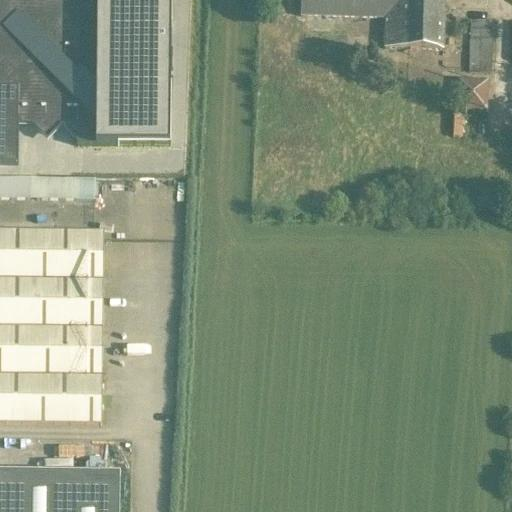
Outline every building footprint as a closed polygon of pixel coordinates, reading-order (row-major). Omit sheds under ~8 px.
[(0,0),(0,165),(17,166),(17,128),(32,128),(47,143),(62,129),(78,145),(78,148),(94,148),(167,149),(168,0),(0,0)] [(443,0),(300,0),(300,18),(384,21),(383,51),(442,52),(443,0)] [(471,20),(469,73),(492,73),(494,21),(471,20)] [(460,111),(489,111),(490,79),(461,79),(460,111)] [(0,180),(0,201),(94,203),(94,182),(0,180)] [(0,233),(0,280),(102,282),(103,244),(103,234),(94,234),(0,233)] [(102,282),(0,280),(0,329),(101,330),(102,282)] [(0,329),(0,377),(101,378),(101,330),(0,329)] [(0,425),(101,427),(101,378),(0,377),(0,425)] [(0,511),(119,511),(120,477),(0,475),(0,511)]
